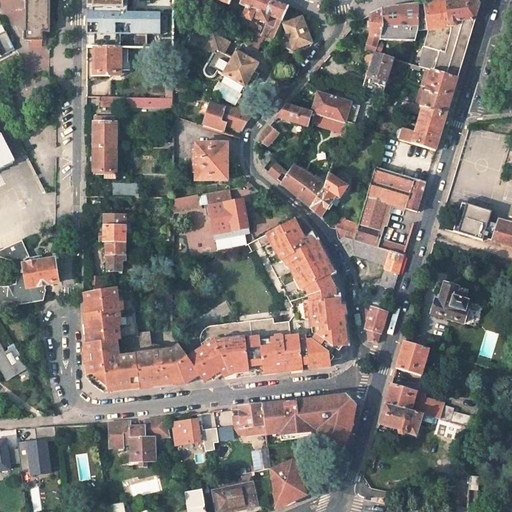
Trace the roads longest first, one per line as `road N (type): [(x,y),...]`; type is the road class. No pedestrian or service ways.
road 1 (unclassified): [(340,0),(336,34),(260,124),(249,150),(258,177),(305,215),(331,251),(357,348)]
road 2 (residential): [(78,0),(71,315)]
road 3 (residential): [(353,382),(83,409)]
road 4 (secondary): [(386,356),(465,99)]
road 5 (secondary): [(339,502),(376,387)]
